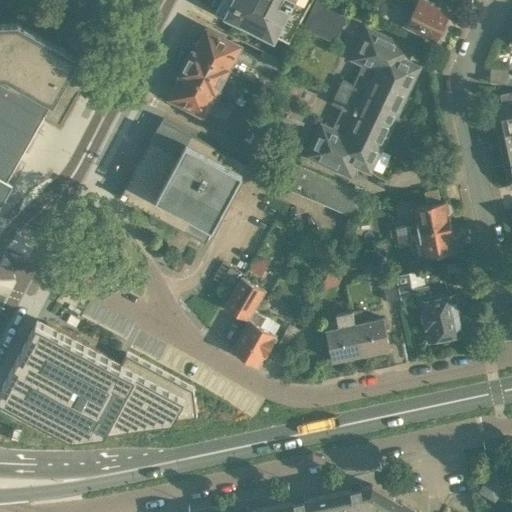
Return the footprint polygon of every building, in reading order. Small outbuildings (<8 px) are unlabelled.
[(0,1),(3,3),(4,0),(0,0),(0,193),(63,83),(70,85),(73,75),(75,76),(75,75),(69,73),(77,57),(18,24),(0,25),(0,24),(0,1)] [(220,0),(215,11),(237,22),(236,23),(233,21),(227,33),(233,36),(273,56),(280,44),(274,41),(277,36),(289,42),(311,0),(220,0)] [(347,11),(322,0),(316,0),(303,28),(333,42),(347,11)] [(422,0),(417,0),(418,1),(416,0),(386,0),(396,5),(397,3),(413,11),(407,24),(438,39),(439,37),(443,36),(446,30),(443,26),(449,15),(429,5),(430,3),(422,0)] [(235,129),(250,138),(281,60),(273,56),(233,36),(231,40),(207,28),(201,40),(198,41),(195,46),(196,49),(195,51),(193,50),(181,73),(183,74),(182,76),(179,77),(176,82),(177,86),(171,98),(234,131),(235,129)] [(406,60),(411,48),(367,28),(352,59),(363,64),(353,85),(342,80),(331,103),(342,108),(332,129),(321,124),(307,155),(352,176),(357,165),(370,171),(419,66),(406,60)] [(511,91),(500,94),(502,106),(494,108),(499,135),(511,131),(511,91)] [(212,150),(214,146),(162,118),(150,141),(151,141),(121,197),(125,198),(125,199),(205,242),(247,164),(223,151),(221,155),(212,150)] [(511,131),(499,135),(504,160),(511,158),(511,131)] [(352,217),(362,193),(293,163),(283,187),(352,217)] [(418,233),(451,226),(448,215),(451,212),(449,206),(446,205),(446,201),(413,208),(417,223),(418,233)] [(398,237),(411,234),(409,225),(397,227),(398,237)] [(423,256),(456,250),(455,247),(457,244),(456,239),(453,237),(451,226),(418,233),(423,256)] [(400,245),(413,242),(411,234),(398,237),(400,245)] [(256,255),(249,268),(261,275),(268,262),(256,255)] [(339,268),(323,271),(325,285),(342,282),(339,268)] [(408,273),(395,276),(399,298),(412,296),(413,300),(421,299),(429,297),(427,286),(411,289),(408,273)] [(399,298),(395,276),(382,278),(386,301),(399,298)] [(253,310),(265,290),(242,277),(225,306),(248,320),(253,310)] [(65,291),(46,285),(40,306),(59,312),(65,291)] [(466,315),(458,316),(454,295),(438,298),(437,295),(429,297),(421,299),(424,310),(422,310),(426,326),(427,326),(430,340),(462,333),(461,331),(469,329),(466,315)] [(360,309),(352,311),(360,354),(389,348),(382,318),(363,322),(360,309)] [(39,310),(0,379),(0,391),(57,423),(69,430),(70,431),(72,431),(73,431),(74,431),(76,431),(141,423),(147,422),(197,415),(193,388),(126,351),(123,356),(121,354),(39,310)] [(279,325),(265,317),(253,310),(248,320),(251,321),(233,351),(255,365),(262,354),(265,355),(275,339),(272,337),(279,325)] [(360,354),(352,311),(335,314),(336,321),(325,323),(332,360),(360,354)] [(507,479),(494,470),(482,489),(495,498),(507,479)] [(237,507),(237,511),(419,511),(372,484),(361,487),(360,481),(350,484),(351,489),(305,499),(304,493),(293,495),(294,501),(248,511),(247,505),(237,507)]
